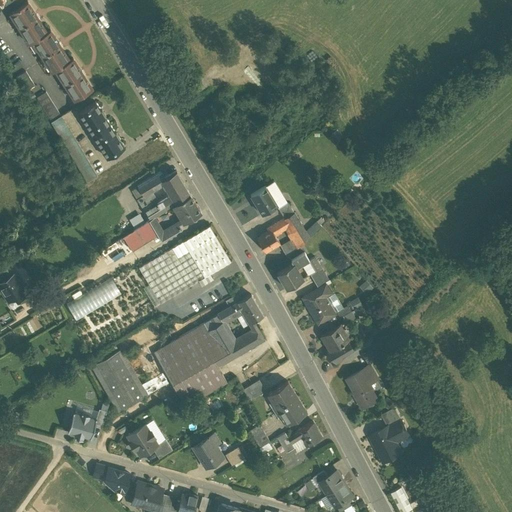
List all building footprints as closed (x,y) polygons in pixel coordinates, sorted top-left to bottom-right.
[(46,31),(27,0),(9,11),(28,42),(32,40),(46,31)] [(69,60),(50,29),(46,31),(32,40),(51,71),(54,69),(69,60)] [(69,60),(54,69),(74,100),(92,89),(72,58),(69,60)] [(25,70),(16,76),(24,90),(34,84),(25,70)] [(60,115),(45,91),(35,97),(51,121),(60,115)] [(99,110),(94,101),(77,112),(91,135),(108,124),(103,115),(104,114),(101,109),(99,110)] [(77,142),(60,115),(51,121),(50,122),(66,149),(77,142)] [(114,133),(108,124),(91,135),(106,158),(123,148),(117,138),(118,138),(115,132),(114,133)] [(149,149),(160,144),(157,138),(146,143),(149,149)] [(77,142),(66,149),(86,183),(97,177),(77,142)] [(126,164),(134,176),(156,163),(149,150),(126,164)] [(185,186),(176,170),(164,178),(160,180),(163,184),(170,195),(170,196),(185,186)] [(161,172),(138,186),(143,195),(144,195),(149,192),(163,184),(160,180),(164,178),(161,172)] [(185,186),(170,196),(170,195),(144,212),(149,220),(154,216),(174,204),(190,194),(185,186)] [(277,204),(265,186),(251,195),(262,213),(277,204)] [(149,192),(144,195),(143,195),(137,199),(143,210),(155,202),(149,192)] [(190,194),(174,204),(185,221),(201,211),(190,194)] [(287,202),(278,208),(281,213),(291,207),(287,202)] [(291,207),(281,213),(284,218),(294,212),(291,207)] [(284,218),(266,228),(268,231),(257,238),(265,252),(280,243),(275,236),(278,234),(276,232),(284,227),(288,234),(302,226),(294,212),(284,218)] [(154,216),(149,220),(154,228),(161,240),(181,228),(178,224),(176,222),(163,230),(154,216)] [(149,220),(122,236),(128,245),(154,228),(149,220)] [(317,220),(305,231),(309,237),(321,226),(320,224),(317,220)] [(209,225),(138,267),(160,303),(197,281),(201,286),(213,279),(209,274),(230,261),(209,225)] [(302,226),(288,234),(291,238),(297,248),(309,237),(305,231),(302,226)] [(291,238),(280,245),(287,257),(297,248),(291,238)] [(109,251),(114,258),(126,250),(121,242),(109,251)] [(292,264),(277,273),(286,289),(302,279),(296,267),(309,259),(305,252),(290,260),(292,264)] [(322,267),(315,256),(309,259),(316,271),(322,267)] [(6,267),(0,271),(0,280),(10,274),(6,267)] [(316,271),(310,274),(317,286),(329,279),(322,267),(316,271)] [(10,274),(0,280),(0,286),(5,293),(9,300),(16,296),(17,298),(26,293),(17,279),(13,273),(10,274)] [(67,304),(77,319),(120,292),(111,277),(67,304)] [(325,284),(303,297),(318,323),(334,313),(324,296),(330,292),(325,284)] [(239,301),(238,301),(243,310),(251,323),(263,316),(250,294),(239,301)] [(235,295),(225,300),(229,307),(238,301),(239,301),(235,295)] [(229,307),(217,314),(218,315),(222,322),(223,322),(243,310),(238,301),(229,307)] [(348,304),(336,311),(340,317),(351,310),(348,304)] [(234,342),(223,322),(222,322),(218,315),(204,322),(220,350),(233,343),(233,342),(234,342)] [(204,322),(153,352),(185,406),(227,382),(217,365),(216,366),(210,356),(220,350),(204,322)] [(338,325),(320,335),(329,350),(345,341),(349,339),(344,331),(342,332),(338,325)] [(234,342),(233,342),(233,343),(239,353),(264,339),(258,328),(234,342)] [(345,341),(329,350),(328,351),(326,356),(332,358),(336,362),(340,358),(340,356),(343,353),(345,354),(351,348),(349,344),(346,343),(345,341)] [(220,350),(210,356),(216,366),(217,365),(239,353),(233,343),(220,350)] [(374,348),(363,354),(367,361),(377,355),(374,348)] [(121,350),(93,366),(118,411),(146,395),(145,393),(146,393),(121,350)] [(369,364),(346,378),(363,407),(378,397),(369,382),(377,377),(369,364)] [(259,379),(248,386),(255,397),(266,391),(259,379)] [(287,381),(267,393),(276,409),(297,396),(287,381)] [(255,397),(248,386),(243,389),(250,401),(255,397)] [(297,396),(276,409),(286,424),(307,412),(297,396)] [(395,406),(381,413),(388,426),(388,425),(389,426),(402,419),(395,406)] [(94,426),(102,428),(107,411),(99,409),(96,419),(97,419),(94,426)] [(81,414),(73,412),(68,432),(75,434),(75,437),(83,439),(83,437),(91,439),(94,426),(97,419),(89,417),(89,415),(81,412),(81,414)] [(402,419),(389,426),(388,425),(388,426),(372,434),(377,445),(376,445),(384,461),(402,452),(394,437),(407,430),(402,419)] [(313,421),(298,430),(302,436),(305,441),(304,442),(307,447),(322,437),(313,421)] [(145,424),(127,436),(131,442),(130,443),(134,450),(136,449),(140,456),(152,448),(157,445),(157,444),(153,438),(155,437),(151,430),(149,431),(145,424)] [(270,441),(259,424),(249,431),(259,447),(270,441)] [(288,437),(291,443),(302,436),(298,430),(288,437)] [(288,437),(285,432),(278,436),(288,451),(294,447),(291,443),(288,437)] [(214,433),(207,437),(212,445),(215,444),(219,442),(214,433)] [(212,445),(207,437),(192,447),(206,468),(223,457),(215,444),(212,445)] [(165,439),(157,444),(157,445),(152,448),(158,458),(172,449),(165,439)] [(244,457),(238,446),(225,454),(231,465),(244,457)] [(108,467),(96,464),(93,476),(105,479),(108,467)] [(124,492),(130,474),(108,467),(105,480),(115,490),(124,492)] [(324,470),(313,477),(317,484),(319,482),(328,476),(324,470)] [(345,483),(336,470),(328,476),(319,482),(327,494),(345,483)] [(402,482),(409,501),(420,497),(412,478),(402,482)] [(162,489),(138,482),(132,503),(156,510),(161,493),(162,489)] [(345,483),(327,494),(335,507),(348,499),(353,496),(345,483)] [(390,491),(400,511),(403,511),(412,508),(402,485),(390,491)] [(167,495),(161,493),(156,510),(154,511),(161,511),(164,506),(167,495)] [(188,496),(182,494),(178,509),(186,511),(192,511),(197,496),(189,493),(188,496)] [(172,496),(167,495),(164,506),(169,507),(172,498),(172,496)] [(178,500),(172,498),(169,507),(169,509),(175,511),(178,500)] [(348,499),(337,506),(340,511),(352,505),(348,499)]
